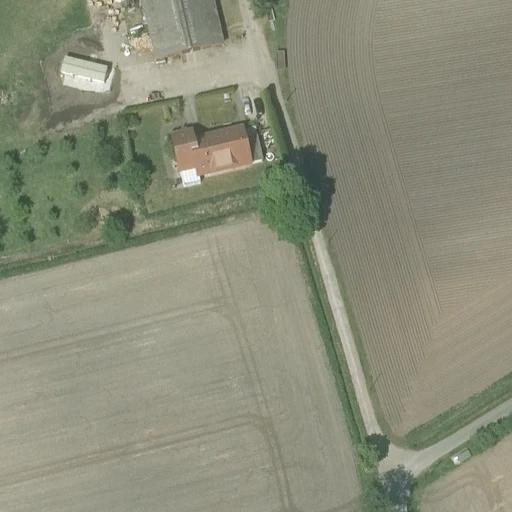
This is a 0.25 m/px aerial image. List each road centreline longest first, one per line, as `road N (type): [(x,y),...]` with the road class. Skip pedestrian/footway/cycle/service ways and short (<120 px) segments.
road 1 (unclassified): [(391,483),(250,7)]
road 2 (unclassified): [(511,408),(391,483)]
